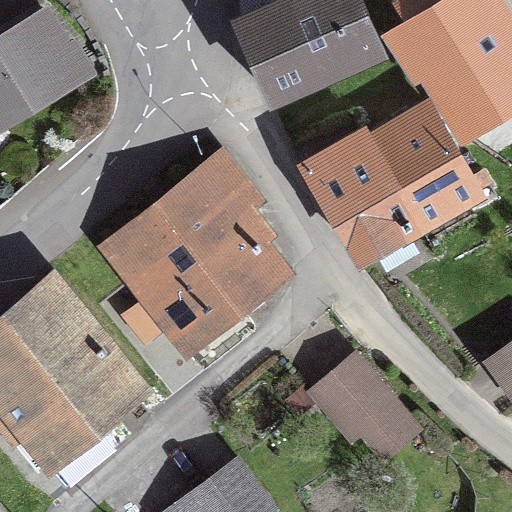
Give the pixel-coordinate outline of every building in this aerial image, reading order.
[(376,48),(355,0),(280,0),(239,18),(273,93),(376,48)] [(511,103),(511,17),(501,0),(398,0),(396,2),(408,20),(397,28),(463,135),(511,103)] [(0,117),(86,66),(68,40),(64,42),(45,12),(0,38),(0,117)] [(378,127),(385,140),(374,146),(419,221),(489,181),(481,169),(471,175),(427,102),(378,127)] [(305,165),(360,255),(419,221),(374,146),(352,158),(342,142),(305,165)] [(103,244),(188,349),(288,270),(258,229),(266,223),(251,205),(259,198),(221,150),(103,244)] [(130,428),(114,408),(144,384),(58,277),(0,325),(0,403),(6,410),(0,414),(0,425),(14,443),(24,434),(66,482),(130,428)] [(511,341),(488,359),(511,391),(511,341)] [(369,421),(395,399),(355,352),(330,374),(369,421)] [(163,511),(264,511),(271,507),(235,459),(163,511)]
